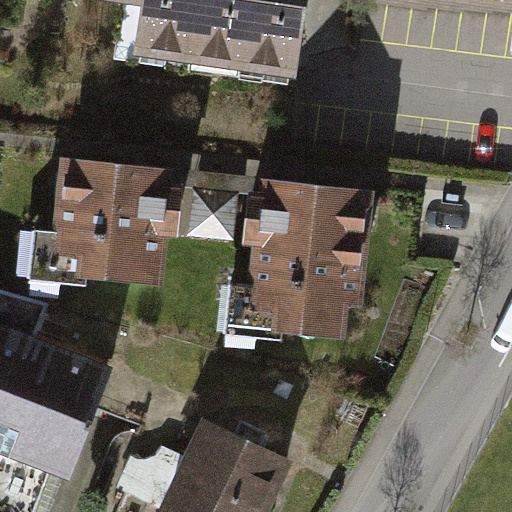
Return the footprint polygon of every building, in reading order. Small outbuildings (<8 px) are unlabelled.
[(146,0),(139,50),(296,71),(305,0),(146,0)] [(171,181),(59,170),(48,294),(160,304),(164,257),(173,258),(179,195),(170,195),(171,181)] [(369,204),(251,194),(242,292),(254,293),(249,351),(355,361),(369,204)] [(47,312),(0,295),(0,511),(61,511),(110,378),(33,350),(47,312)] [(271,511),(291,473),(206,430),(179,483),(135,461),(108,511),(271,511)]
